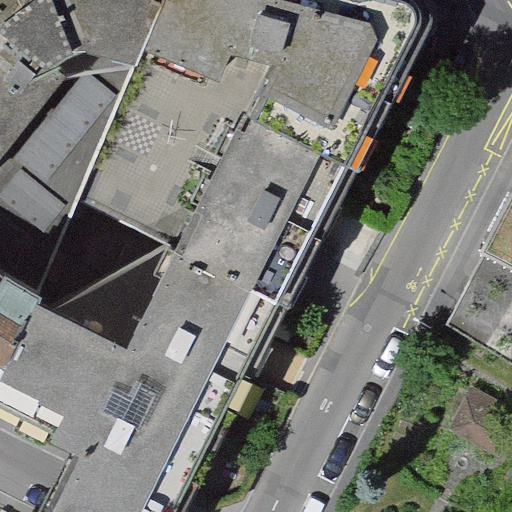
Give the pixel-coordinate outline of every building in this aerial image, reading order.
[(0,0),(0,164),(69,223),(143,60),(170,0),(0,0)] [(299,59),(279,97),(366,148),(438,12),(440,0),(170,0),(143,60),(220,88),(239,49),(299,59)] [(279,97),(205,234),(294,287),(366,148),(279,97)] [(0,239),(49,269),(69,223),(0,164),(0,239)] [(511,197),(448,324),(511,360),(511,197)] [(38,292),(0,365),(0,405),(25,418),(71,442),(36,510),(40,511),(177,511),(259,356),(294,287),(205,234),(144,349),(38,292)] [(0,365),(38,292),(49,269),(0,239),(0,365)] [(511,407),(480,391),(456,435),(504,461),(511,445),(511,407)]
